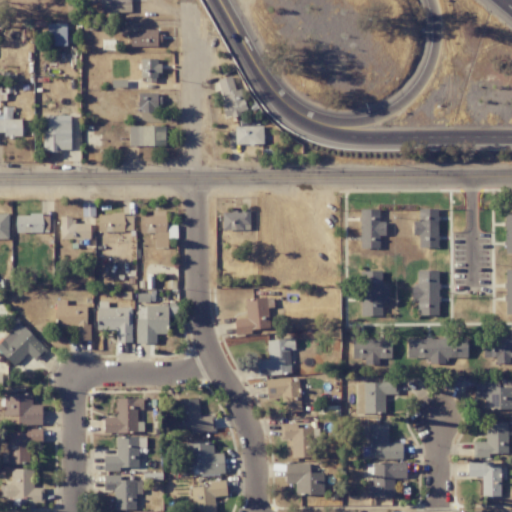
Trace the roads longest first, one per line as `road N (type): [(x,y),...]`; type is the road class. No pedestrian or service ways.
road 1 (tertiary): [(0,180),(511,177)]
road 2 (residential): [(259,511),(257,458),(204,338),(194,290),(188,24)]
road 3 (motorway): [(431,0),(433,56),(413,93),(363,121),(312,120)]
road 4 (motorway): [(312,120),(358,133),(511,133)]
road 5 (motorway): [(219,0),(272,91),(312,120)]
road 6 (residential): [(79,379),(225,378)]
road 7 (residential): [(79,511),(79,379)]
